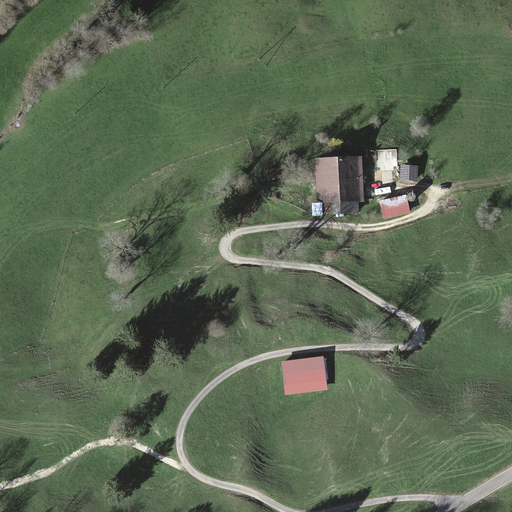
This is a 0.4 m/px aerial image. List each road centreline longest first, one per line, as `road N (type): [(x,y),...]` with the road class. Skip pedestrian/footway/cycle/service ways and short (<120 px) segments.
road 1 (track): [(311,224),(235,234),(228,252),(329,270),(406,315),(422,338),(409,347),(264,356),(219,379),(193,405),(181,435),(191,466),(292,511)]
road 2 (track): [(65,231),(243,198),(273,202),(311,224),(387,224),(423,211),(432,192),(377,186)]
road 3 (track): [(330,511),(391,499),(462,503)]
